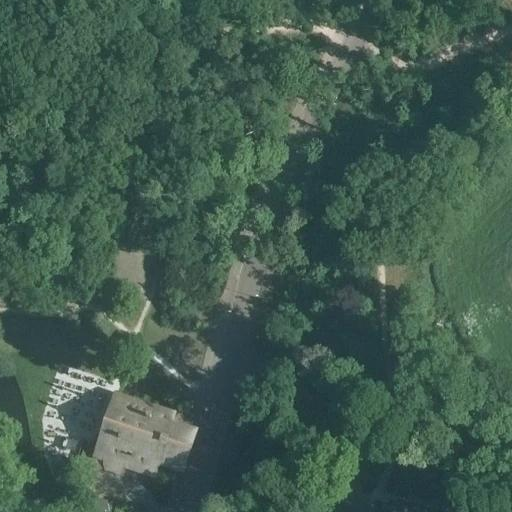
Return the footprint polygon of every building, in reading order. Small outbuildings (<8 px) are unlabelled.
[(136,217),(136,218),(126,241),(149,251),(159,227),(154,225),(158,217),(147,212),(143,220),(136,217)] [(84,423),(96,389),(57,376),(46,410),(84,423)] [(173,419),(121,402),(102,460),(105,471),(122,476),(125,468),(149,475),(153,462),(159,464),(160,459),(177,464),(185,440),(168,435),(173,419)] [(86,482),(85,482),(75,479),(67,500),(78,504),(86,482)] [(114,511),(116,504),(91,499),(89,510),(95,511),(114,511)]
